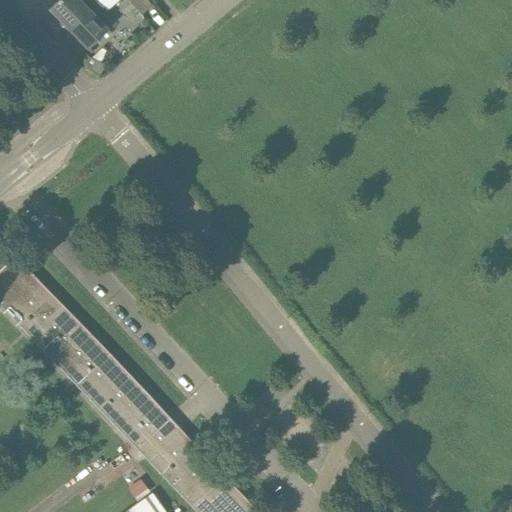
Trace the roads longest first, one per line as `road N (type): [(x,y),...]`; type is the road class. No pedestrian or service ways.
road 1 (residential): [(444,511),(98,106)]
road 2 (residential): [(324,511),(35,203)]
road 3 (tertiary): [(98,106),(227,0)]
road 4 (residential): [(98,106),(0,6)]
